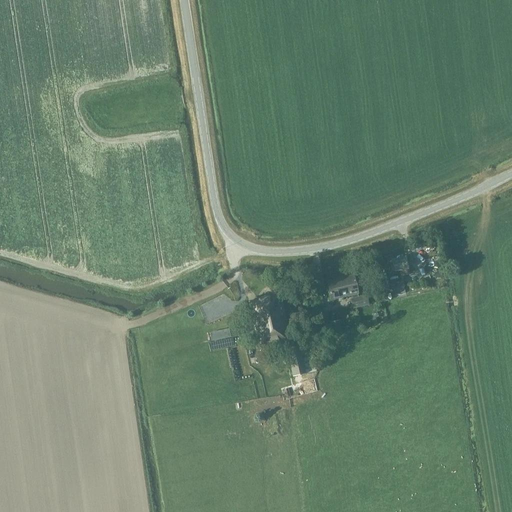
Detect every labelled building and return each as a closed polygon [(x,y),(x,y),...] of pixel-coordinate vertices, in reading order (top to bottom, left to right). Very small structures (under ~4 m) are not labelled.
[(409,275),(408,269),(405,257),(391,260),(394,273),(399,271),(401,277),(409,275)] [(358,297),(357,295),(358,295),(353,276),(342,279),(342,278),(337,279),(337,280),(327,282),(331,301),(352,296),(352,298),(350,299),(352,309),(372,304),(370,294),(358,297)] [(395,295),(405,293),(402,277),(398,278),(397,276),(391,277),(392,280),(389,280),(391,289),(394,288),(395,295)] [(259,349),(290,341),(279,293),(256,298),(257,300),(248,301),(259,349)] [(292,298),(285,300),(287,312),(295,310),(292,298)] [(329,322),(333,335),(342,332),(339,320),(329,322)] [(229,329),(222,330),(224,338),(225,338),(230,337),(229,329)] [(305,375),(305,374),(316,372),(310,344),(299,347),(287,349),(293,377),(305,375)]
